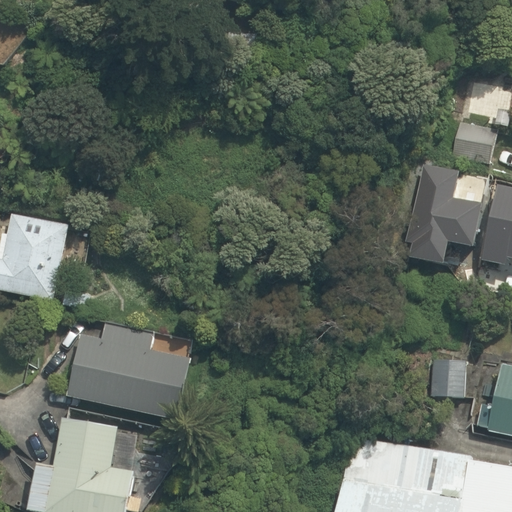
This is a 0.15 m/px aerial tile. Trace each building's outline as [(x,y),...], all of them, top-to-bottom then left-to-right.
[(257,32),(205,19),(197,52),(249,64),(257,32)] [(511,137),(511,93),(462,82),(447,148),(490,158),(496,134),(511,137)] [(65,225),(7,212),(2,235),(0,234),(0,288),(48,299),(65,225)] [(161,331),(106,322),(103,339),(80,335),(70,399),(185,418),(195,354),(158,348),(161,331)] [(511,368),(488,364),(475,435),(511,442),(511,368)] [(37,466),(31,509),(49,511),(132,511),(139,472),(117,468),(124,426),(73,419),(65,471),(37,466)] [(348,459),(338,511),(511,511),(511,468),(473,462),(474,458),(356,437),(352,459),(348,459)]
